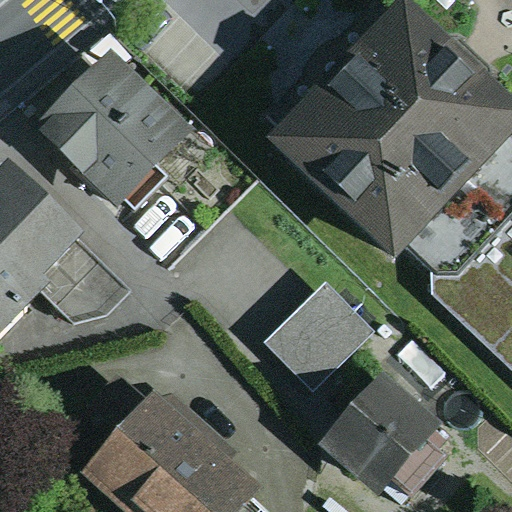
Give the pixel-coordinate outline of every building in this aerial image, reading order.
[(511,87),(414,0),(393,0),(271,130),(399,247),(405,240),(436,274),(434,290),(511,369),(511,87)] [(196,123),(110,40),(35,119),(117,197),(123,191),(138,205),(170,172),(159,161),(196,123)] [(84,224),(7,153),(0,160),(0,314),(7,320),(40,288),(74,325),(111,318),(133,290),(76,234),(84,224)] [(375,330),(323,280),(264,342),(316,391),(375,330)] [(445,419),(383,366),(321,437),(380,488),(391,475),(413,494),(447,454),(437,446),(446,435),(437,428),(445,419)] [(236,511),(263,482),(156,387),(148,396),(117,369),(53,440),(133,511),(236,511)] [(346,511),(328,499),(318,511),(346,511)]
